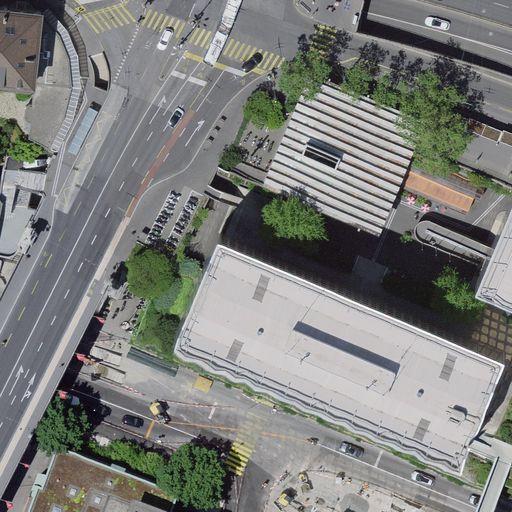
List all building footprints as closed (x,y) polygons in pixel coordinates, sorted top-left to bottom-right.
[(45,25),(0,20),(0,83),(40,87),(45,25)] [(62,45),(45,25),(40,87),(37,108),(33,108),(30,111),(29,120),(32,124),(35,124),(33,148),(52,158),(67,130),(75,98),(72,65),(62,45)] [(305,71),(260,184),(377,231),(395,186),(472,217),(499,149),(305,71)] [(511,189),(475,286),(511,300),(511,189)] [(360,292),(217,234),(177,334),(467,452),(507,352),(360,292)] [(171,511),(175,503),(50,457),(29,511),(171,511)]
